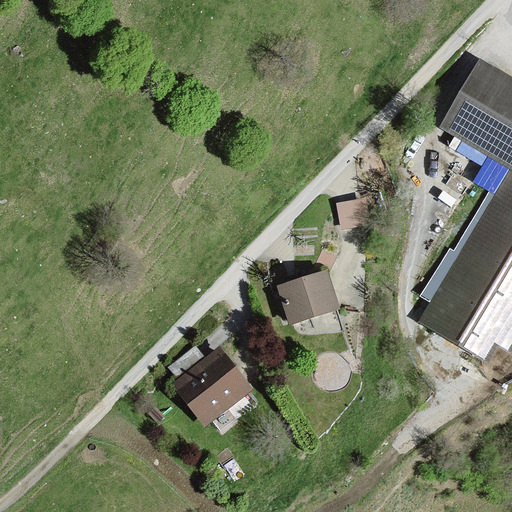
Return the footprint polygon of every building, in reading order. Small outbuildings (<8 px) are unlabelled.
[(511,79),(483,62),(442,130),(506,168),(511,171),(511,79)] [(433,305),(421,325),(485,363),(497,343),(511,352),(511,171),(506,168),(454,253),(450,250),(421,298),(433,305)] [(339,195),(340,223),(371,222),(370,194),(339,195)] [(327,273),(281,289),(296,329),(342,313),(327,273)] [(169,368),(179,382),(207,362),(196,348),(169,368)] [(221,351),(207,362),(179,382),(174,386),(205,427),(251,393),(221,351)]
